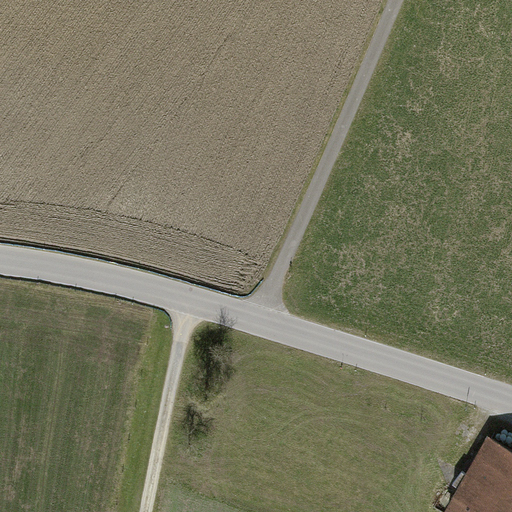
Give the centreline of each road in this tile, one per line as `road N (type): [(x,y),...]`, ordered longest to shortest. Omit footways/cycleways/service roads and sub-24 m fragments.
road 1 (tertiary): [(0,261),(189,299),(511,402)]
road 2 (track): [(396,0),(261,319)]
road 3 (track): [(189,299),(147,511)]
